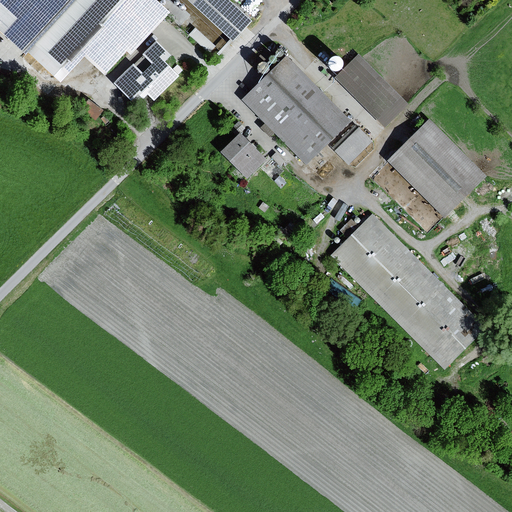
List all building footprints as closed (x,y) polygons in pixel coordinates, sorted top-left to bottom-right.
[(21,0),(0,23),(0,26),(28,52),(37,42),(75,0),(21,0)] [(158,0),(75,0),(37,42),(70,68),(85,51),(109,74),(172,11),(158,0)] [(251,22),(226,0),(187,0),(234,41),(251,22)] [(161,43),(120,86),(137,102),(149,89),(160,100),(183,76),(170,63),(176,57),(161,43)] [(363,53),(340,76),(389,126),(413,104),(363,53)] [(292,60),(251,99),(309,162),(351,123),(292,60)] [(100,118),(104,108),(91,102),(87,112),(100,118)] [(434,121),(392,161),(447,218),(489,178),(434,121)] [(359,125),(334,149),(350,166),(375,143),(359,125)] [(246,134),(228,150),(253,178),(271,162),(246,134)] [(378,216),(336,257),(449,372),(491,331),(378,216)] [(348,238),(361,226),(354,218),(341,230),(348,238)]
